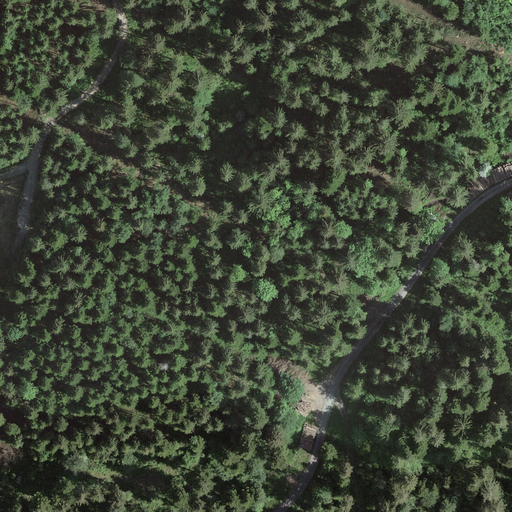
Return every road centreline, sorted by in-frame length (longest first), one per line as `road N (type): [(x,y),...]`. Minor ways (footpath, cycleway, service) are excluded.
road 1 (unclassified): [(511,181),(451,222),(360,344),(332,390),(303,483),(277,511)]
road 2 (track): [(16,232),(30,210),(50,127),(107,72),(119,43),(114,0)]
road 3 (track): [(332,390),(360,511)]
